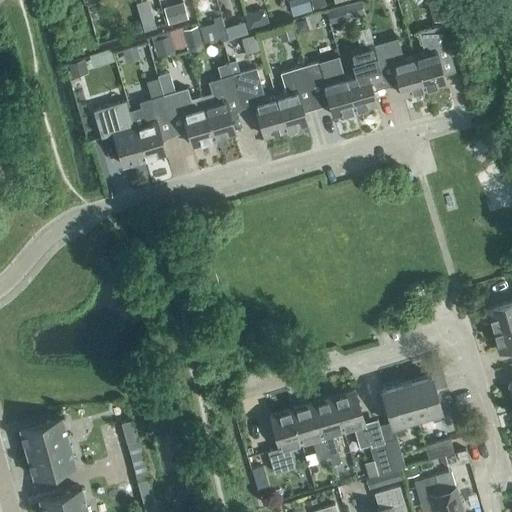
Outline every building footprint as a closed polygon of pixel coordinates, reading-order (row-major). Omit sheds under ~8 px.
[(185,0),(165,0),(169,21),(188,17),(185,0)] [(291,15),(310,10),(307,0),(287,0),(291,15)] [(325,6),(323,0),(309,0),(312,10),(325,6)] [(443,0),(428,0),(434,20),(448,16),(443,0)] [(364,15),(360,1),(343,6),(347,19),(364,15)] [(263,8),(243,14),(247,29),(268,24),(263,8)] [(152,16),(139,19),(143,30),(155,27),(152,16)] [(308,31),(305,19),(293,22),(296,34),(308,31)] [(177,43),(227,35),(225,26),(214,28),(213,22),(175,28),(177,43)] [(413,56),(422,90),(445,83),(435,50),(446,47),(440,25),(418,31),(425,53),(413,56)] [(378,67),(372,45),(367,27),(354,31),(360,49),(349,52),(355,73),(344,77),(353,110),(376,104),(366,71),(378,67)] [(294,38),(291,28),(277,32),(280,43),(294,38)] [(422,90),(413,56),(403,59),(397,38),(372,45),(378,67),(392,63),(402,96),(422,90)] [(353,110),(344,77),(334,80),(328,59),(303,66),(309,87),(323,84),(332,116),(353,110)] [(297,91),(309,87),(303,66),(280,73),(286,94),(275,97),(284,131),(307,124),(297,91)] [(284,131),(275,97),(264,100),(255,68),(231,75),(240,108),(254,104),(263,137),(284,131)] [(228,112),(240,108),(231,75),(207,82),(210,93),(199,96),(202,106),(212,139),(234,133),(228,112)] [(212,139),(202,106),(199,96),(189,99),(186,88),(161,95),(168,116),(181,112),(191,146),(212,139)] [(155,120),(168,116),(161,95),(138,102),(144,123),(133,126),(143,160),(165,153),(155,120)] [(125,99),(92,109),(94,115),(100,136),(112,133),(122,166),(143,160),(133,126),(128,110),(125,99)] [(492,330),(511,324),(511,273),(511,274),(511,277),(511,301),(485,309),(492,330)] [(511,324),(492,330),(498,352),(511,347),(511,324)] [(405,383),(415,418),(440,410),(430,376),(405,383)] [(403,421),(415,418),(405,383),(380,390),(393,433),(405,429),(403,421)] [(390,471),(382,442),(376,419),(363,423),(353,390),(332,396),(342,430),(353,427),(359,447),(368,445),(377,475),(390,471)] [(332,433),(342,430),(332,396),(311,403),(328,457),(338,454),(332,433)] [(330,465),(328,457),(311,403),(290,409),(300,442),(311,439),(320,468),(330,465)] [(290,445),(300,442),(290,409),(269,415),(278,448),(267,451),(273,473),(296,466),(290,445)] [(25,453),(67,441),(61,417),(18,428),(25,453)] [(125,442),(137,439),(131,419),(119,423),(125,442)] [(382,442),(390,471),(400,468),(404,467),(395,438),(382,442)] [(427,459),(452,452),(448,438),(423,445),(427,459)] [(125,442),(135,481),(147,477),(137,439),(125,442)] [(67,441),(25,453),(31,476),(74,465),(67,441)] [(403,479),(400,468),(390,471),(377,475),(369,477),(373,488),(403,479)] [(439,491),(434,475),(413,481),(420,505),(431,501),(434,511),(461,511),(454,487),(439,491)] [(141,502),(153,499),(147,477),(135,481),(141,502)] [(397,511),(405,510),(398,485),(374,492),(379,509),(369,511),(397,511)] [(41,511),(85,511),(87,511),(80,488),(38,499),(41,511)] [(144,511),(146,511),(156,509),(153,499),(141,502),(144,511)]
